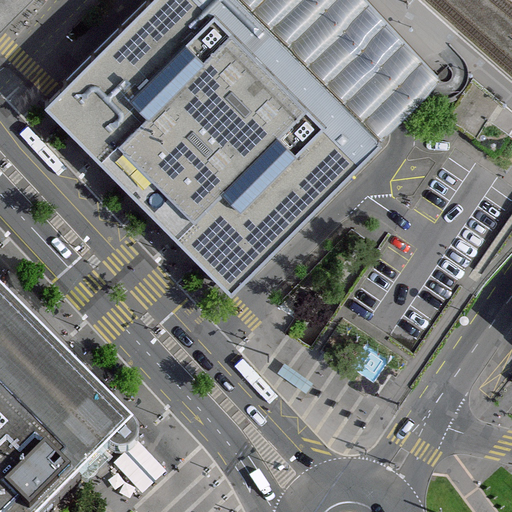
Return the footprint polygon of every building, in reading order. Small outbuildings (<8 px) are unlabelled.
[(0,0),(0,15),(15,0),(0,0)] [(245,0),(149,0),(48,102),(235,288),(385,138),(245,0)] [(245,0),(385,138),(442,79),(365,0),(245,0)] [(33,338),(0,304),(0,511),(41,511),(87,467),(124,429),(33,338)] [(313,382),(285,363),(279,372),(307,392),(313,382)]
